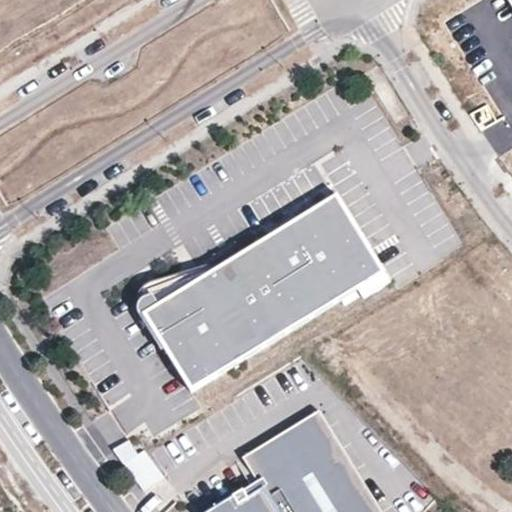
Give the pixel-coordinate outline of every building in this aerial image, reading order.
[(192,391),(358,288),(363,297),(391,280),(338,194),(222,265),(176,284),(149,292),(144,295),(140,300),(139,305),(140,311),(192,391)] [(245,457),(261,483),(338,435),(322,409),(245,457)] [(213,511),(382,511),(383,511),(338,435),(261,483),(265,489),(250,498),(245,490),(235,496),(237,498),(213,511)] [(129,441),(117,450),(145,490),(164,477),(147,453),(145,449),(138,454),(129,441)] [(0,511),(14,511),(0,490),(0,511)]
